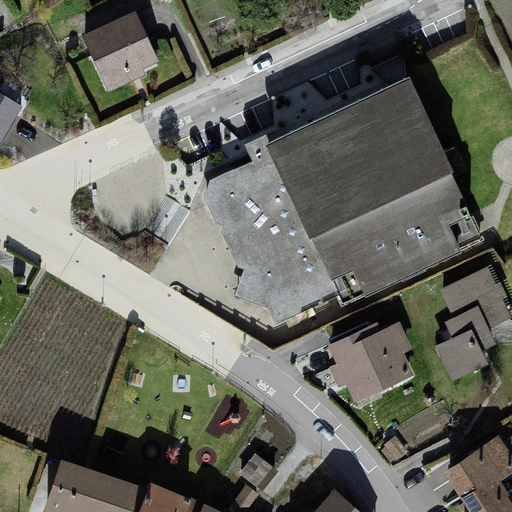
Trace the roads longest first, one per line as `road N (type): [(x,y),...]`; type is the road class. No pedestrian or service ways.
road 1 (residential): [(422,0),(149,131)]
road 2 (residential): [(6,212),(236,362)]
road 3 (residential): [(236,362),(340,444),(391,511)]
road 4 (residential): [(149,131),(31,184),(6,212)]
